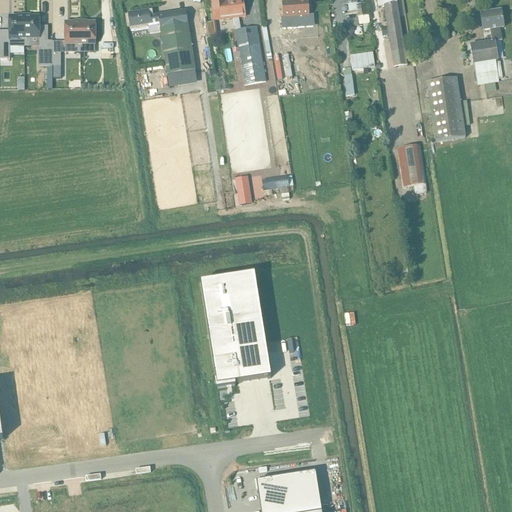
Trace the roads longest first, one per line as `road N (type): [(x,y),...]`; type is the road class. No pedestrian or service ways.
road 1 (unclassified): [(207,453),(0,482)]
road 2 (unclassified): [(328,436),(207,453)]
